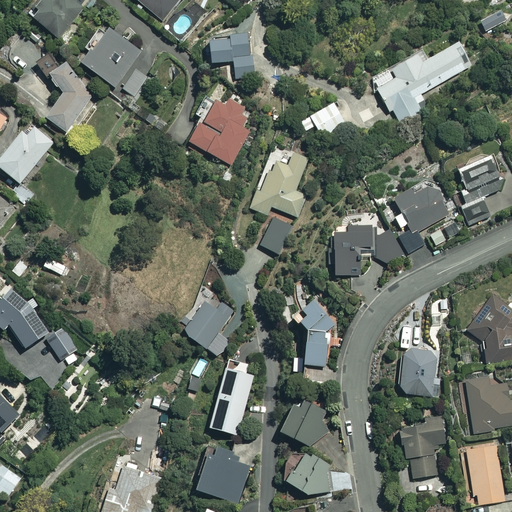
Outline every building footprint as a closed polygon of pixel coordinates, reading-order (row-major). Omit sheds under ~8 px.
[(58,39),(78,15),(59,0),(35,0),(31,5),(37,10),(31,18),(58,39)] [(135,0),(164,23),(181,0),(135,0)] [(209,14),(197,3),(187,15),(199,25),(209,14)] [(504,23),(499,13),(479,23),(484,32),(504,23)] [(160,66),(106,28),(101,36),(95,32),(74,60),(114,89),(111,93),(117,97),(123,89),(134,97),(151,73),(154,75),(160,66)] [(420,95),(470,67),(451,31),(429,44),(435,55),(419,63),(415,55),(370,81),(388,112),(392,110),(401,126),(428,110),(420,95)] [(234,80),(254,77),(248,35),(206,40),(209,64),(232,61),(234,80)] [(97,92),(59,50),(33,63),(61,95),(44,116),(64,133),(97,92)] [(259,115),(226,98),(222,105),(204,96),(194,114),(199,117),(185,143),(232,168),(259,115)] [(344,125),(331,103),(299,122),(311,144),(344,125)] [(52,143),(33,127),(25,136),(20,132),(0,155),(0,169),(18,185),(52,143)] [(296,192),(308,160),(273,146),(249,208),(268,215),(271,207),(298,218),(306,196),(296,192)] [(502,188),(487,153),(453,168),(462,190),(459,191),(464,204),(459,206),(468,226),(489,216),(481,197),(502,188)] [(447,215),(428,179),(391,198),(399,214),(393,217),(399,228),(405,225),(409,232),(399,237),(408,253),(423,245),(416,232),(447,215)] [(0,225),(13,210),(0,198),(0,225)] [(293,227),(272,218),(260,246),(281,255),(293,227)] [(458,233),(452,224),(444,229),(449,238),(458,233)] [(359,275),(359,256),(372,256),(387,266),(401,258),(385,226),(346,227),(346,233),(331,234),(332,276),(359,275)] [(66,267),(51,261),(47,269),(62,275),(66,267)] [(26,308),(11,288),(0,295),(0,329),(6,325),(23,348),(46,332),(29,306),(26,308)] [(463,332),(481,344),(484,365),(511,361),(511,308),(488,293),(463,332)] [(287,316),(301,334),(297,365),(322,368),(326,331),(334,325),(311,297),(287,316)] [(182,330),(204,348),(229,318),(207,300),(182,330)] [(61,361),(64,358),(69,364),(82,355),(63,328),(46,340),(61,361)] [(435,353),(400,349),(396,393),(431,397),(435,353)] [(251,376),(222,368),(206,428),(235,435),(251,376)] [(493,376),(464,381),(471,433),(493,430),(493,428),(511,424),(511,399),(507,401),(504,383),(494,385),(493,376)] [(0,429),(16,415),(0,397),(0,429)] [(288,403),(277,432),(307,447),(333,427),(322,423),(327,409),(300,398),(297,406),(288,403)] [(433,453),(447,450),(441,416),(432,417),(431,410),(394,416),(401,458),(408,457),(411,479),(437,474),(433,453)] [(504,501),(496,443),(465,447),(471,495),(476,495),(477,505),(504,501)] [(251,461),(202,447),(190,490),(239,504),(251,461)] [(281,481),(305,494),(330,492),(327,466),(297,450),(281,481)] [(19,478),(0,464),(0,493),(5,498),(19,478)] [(153,511),(163,479),(118,465),(111,488),(108,487),(100,511),(103,511),(102,511),(138,511),(139,511),(140,511),(153,511)]
